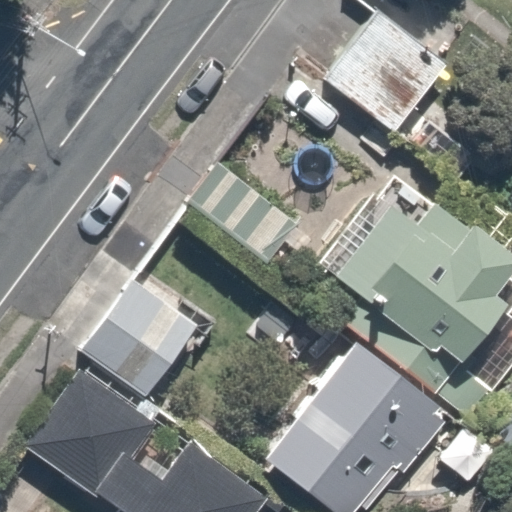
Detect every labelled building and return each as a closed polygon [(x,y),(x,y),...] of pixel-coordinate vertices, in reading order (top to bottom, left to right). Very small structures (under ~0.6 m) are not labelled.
[(441,57),(371,10),(319,75),(387,131),(441,57)] [(511,146),(492,171),(511,186),(511,146)] [(313,238),(210,158),(180,204),(265,265),(279,242),(296,259),(313,238)] [(511,261),(511,252),(414,189),(367,192),(306,258),(348,299),(333,323),(477,433),(511,381),(511,276),(506,271),(511,261)] [(193,323),(131,277),(75,347),(143,390),(193,323)] [(342,339),(253,452),(332,511),(355,511),(391,467),(404,477),(443,417),(342,339)] [(152,417),(78,365),(23,436),(96,494),(122,457),(152,417)] [(122,457),(96,494),(118,511),(250,511),(264,494),(181,436),(149,473),(122,457)]
